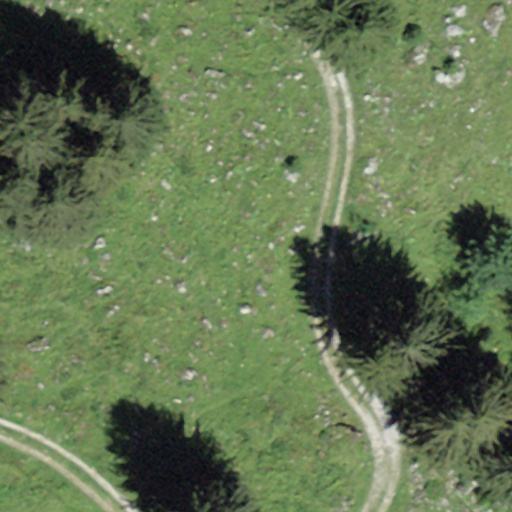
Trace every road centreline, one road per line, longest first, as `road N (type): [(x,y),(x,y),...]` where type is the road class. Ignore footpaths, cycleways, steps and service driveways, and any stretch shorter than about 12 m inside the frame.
road 1 (track): [(304,0),(334,67),(345,132),(323,256),(328,334),(382,435),(388,482),(375,511)]
road 2 (track): [(119,511),(57,462),(0,436)]
